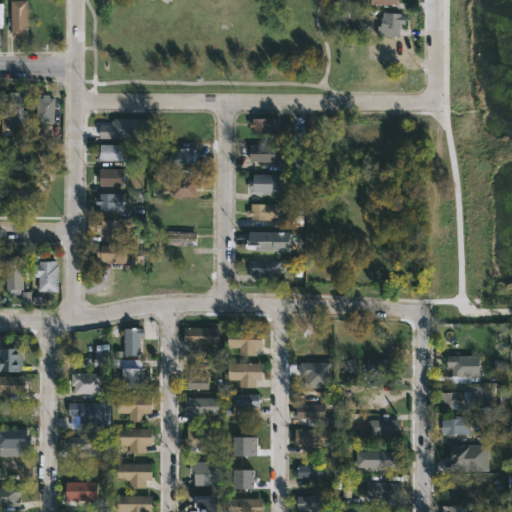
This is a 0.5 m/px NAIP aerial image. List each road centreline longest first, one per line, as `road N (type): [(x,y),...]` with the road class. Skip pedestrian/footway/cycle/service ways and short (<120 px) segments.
road 1 (residential): [(423,310),(223,303),(0,320)]
road 2 (residential): [(436,102),(77,96)]
road 3 (residential): [(73,318),(78,0)]
road 4 (residential): [(170,511),(169,305)]
road 5 (residential): [(281,511),(280,306)]
road 6 (residential): [(223,303),(224,101)]
road 7 (residential): [(426,511),(423,310)]
road 8 (residential): [(51,511),(53,320)]
